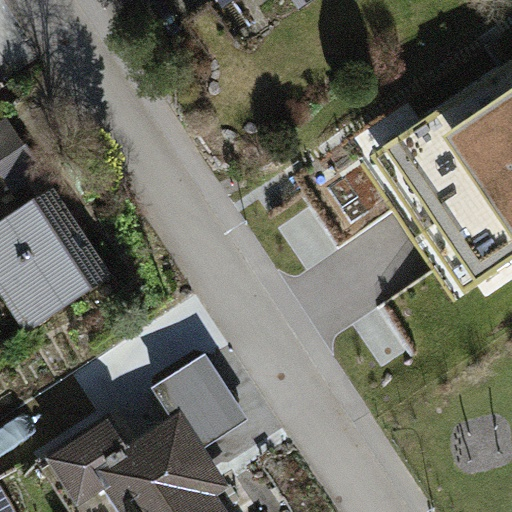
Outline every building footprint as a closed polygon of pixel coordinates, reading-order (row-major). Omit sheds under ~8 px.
[(273,93),(215,13),(190,30),(248,111),(273,93)] [(400,182),(454,260),(465,252),(485,280),(511,261),(511,63),(393,144),(412,173),(400,182)] [(0,161),(24,146),(6,119),(0,123),(0,161)] [(110,277),(54,191),(0,225),(0,292),(26,332),(110,277)] [(210,468),(178,419),(125,454),(106,425),(43,466),(72,511),(220,511),(197,477),(210,468)]
